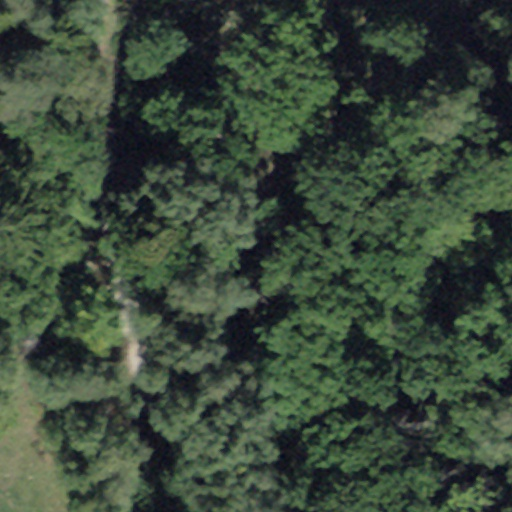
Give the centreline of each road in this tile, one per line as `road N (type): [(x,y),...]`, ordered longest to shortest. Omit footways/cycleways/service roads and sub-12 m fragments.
road 1 (track): [(98,0),(94,179),(141,381)]
road 2 (track): [(141,381),(208,511)]
road 3 (track): [(141,381),(120,511)]
